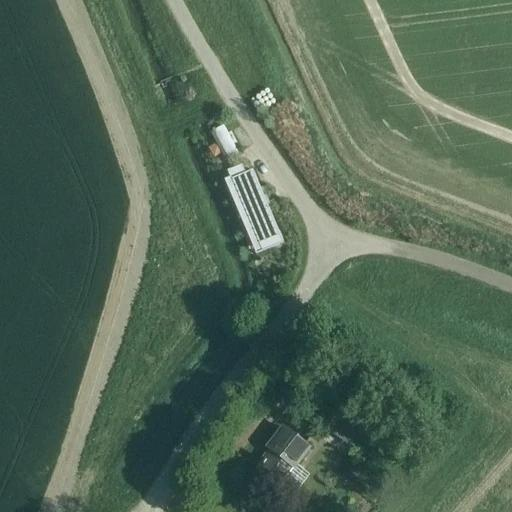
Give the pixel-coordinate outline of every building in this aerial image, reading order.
[(228,122),(216,127),(231,160),(234,166),(246,161),(228,122)] [(241,166),(227,173),(256,241),(277,232),(252,172),(245,175),(241,166)] [(351,446),(360,434),(329,413),(320,425),(351,446)] [(366,426),(360,436),(368,442),(375,432),(366,426)] [(273,453),(254,478),(289,504),(300,488),(309,476),(296,466),(309,449),(283,429),(268,449),(273,453)]
